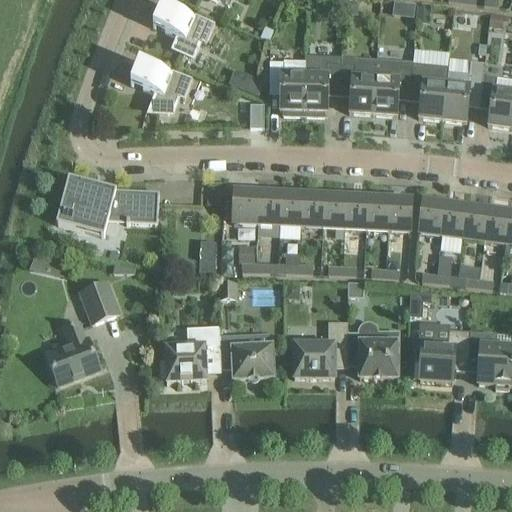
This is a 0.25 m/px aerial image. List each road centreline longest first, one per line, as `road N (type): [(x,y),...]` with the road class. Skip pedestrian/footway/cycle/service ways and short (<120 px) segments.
road 1 (residential): [(511,175),(258,155),(98,160),(83,147),(78,125),(127,0)]
road 2 (unclassified): [(65,494),(136,482),(327,474)]
road 3 (unclassified): [(327,474),(511,485)]
